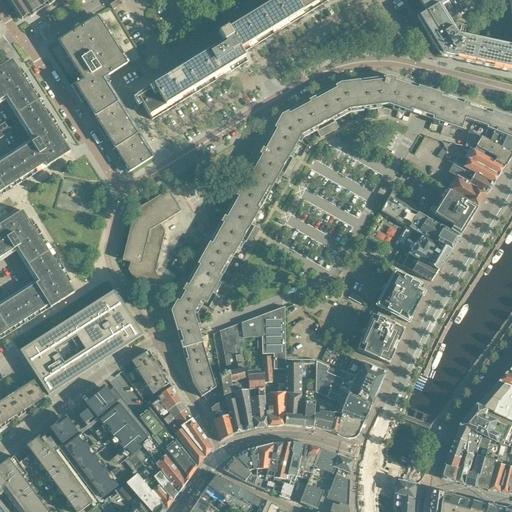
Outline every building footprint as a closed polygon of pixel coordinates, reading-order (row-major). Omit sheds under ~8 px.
[(9,0),(20,16),(20,18),(22,20),(28,16),(34,12),(41,8),(46,4),(47,4),(52,0),(53,0),(9,0)] [(113,10),(121,4),(119,0),(110,6),(113,10)] [(292,0),(275,0),(228,29),(243,54),(303,17),(292,0)] [(292,0),(303,17),(330,0),(292,0)] [(511,48),(466,39),(457,37),(447,21),(443,14),(450,9),(445,1),(444,0),(418,0),(426,12),(423,14),(416,18),(426,34),(439,57),(441,57),(456,60),(511,72),(511,69),(511,68),(511,0),(511,6),(511,48)] [(136,134),(102,80),(99,76),(105,72),(108,76),(126,65),(96,18),(57,42),(82,81),(77,84),(74,86),(115,149),(137,135),(136,134)] [(223,43),(180,70),(195,95),(247,62),(242,54),(243,54),(228,29),(227,28),(218,34),(223,43)] [(67,140),(47,109),(44,111),(32,91),(35,90),(23,71),(21,68),(19,70),(12,60),(0,68),(0,87),(6,97),(35,141),(50,165),(71,152),(64,142),(67,140)] [(180,70),(137,96),(139,98),(141,103),(144,107),(152,121),(195,95),(180,70)] [(425,104),(430,91),(390,77),(340,84),(349,110),(387,105),(421,117),(425,104)] [(301,136),(349,110),(340,84),(282,115),(240,190),(264,203),(301,136)] [(487,127),(492,112),(430,91),(425,104),(421,117),(461,131),(465,120),(487,127)] [(511,118),(503,116),(492,112),(487,127),(487,129),(488,129),(488,130),(494,132),(511,139),(511,118)] [(0,138),(11,132),(5,123),(0,125),(0,138)] [(504,168),(511,155),(489,143),(482,138),(476,136),(469,132),(466,147),(469,149),(504,168)] [(511,155),(511,154),(511,139),(494,132),(489,143),(511,155)] [(137,135),(115,149),(129,172),(132,171),(152,158),(151,157),(153,156),(144,142),(142,143),(141,142),(143,140),(139,134),(139,133),(136,134),(137,135)] [(0,193),(15,184),(17,187),(27,180),(25,177),(35,171),(36,174),(50,165),(35,141),(0,163),(0,193)] [(443,157),(447,149),(443,147),(439,155),(443,157)] [(493,185),(504,168),(469,149),(465,155),(463,158),(459,155),(455,162),(463,168),(493,185)] [(478,209),(493,185),(463,168),(455,162),(449,172),(456,177),(447,192),(478,209)] [(227,268),(264,203),(240,190),(203,256),(227,268)] [(155,272),(164,232),(160,225),(181,212),(177,204),(168,191),(134,212),(122,260),(130,262),(128,270),(145,298),(164,287),(155,272)] [(460,237),(477,209),(478,209),(447,192),(433,215),(453,227),(450,231),(459,237),(459,236),(460,237)] [(451,252),(460,237),(459,236),(459,237),(450,231),(450,232),(402,204),(388,197),(379,212),(380,212),(382,213),(382,212),(412,230),(424,237),(451,252)] [(28,265),(48,252),(42,243),(45,241),(32,219),(29,221),(22,211),(1,224),(28,265)] [(0,259),(17,249),(1,224),(0,225),(0,259)] [(412,230),(400,249),(409,255),(437,271),(438,272),(451,252),(424,237),(412,230)] [(390,254),(393,248),(383,243),(380,248),(390,254)] [(366,246),(364,250),(382,261),(384,257),(366,246)] [(71,281),(57,260),(54,262),(48,252),(28,265),(39,283),(54,306),(74,293),(68,283),(71,281)] [(437,271),(409,255),(402,266),(408,270),(430,283),(438,272),(437,271)] [(206,305),(227,268),(203,256),(186,286),(171,312),(194,314),(201,301),(206,305)] [(420,292),(423,287),(395,272),(376,306),(407,323),(408,323),(424,294),(420,292)] [(347,287),(338,282),(335,287),(344,292),(347,287)] [(19,324),(39,312),(40,315),(54,306),(39,283),(0,307),(0,340),(9,335),(21,327),(19,324)] [(85,310),(20,351),(28,364),(35,376),(48,396),(63,387),(94,367),(96,366),(106,359),(108,358),(117,352),(129,344),(134,341),(143,336),(130,315),(122,303),(114,291),(85,310)] [(364,300),(352,294),(349,299),(361,305),(364,300)] [(285,370),(285,365),(285,360),(286,360),(285,307),(261,316),(262,336),(262,354),(273,354),(274,370),(285,370)] [(199,331),(197,327),(194,314),(171,312),(177,332),(178,337),(180,343),(192,384),(201,398),(216,388),(200,336),(199,331)] [(389,365),(404,330),(372,315),(356,351),(389,365)] [(262,336),(261,316),(241,323),(243,338),(246,338),(262,336)] [(243,338),(241,323),(220,331),(228,372),(230,381),(239,380),(239,381),(244,380),(241,365),(242,364),(241,355),(244,344),(243,338)] [(167,374),(166,372),(165,373),(164,371),(165,370),(160,362),(159,363),(157,361),(158,361),(156,357),(155,356),(154,356),(153,356),(152,357),(148,350),(147,351),(147,352),(131,362),(134,367),(133,367),(138,375),(139,374),(144,382),(143,383),(148,391),(149,390),(153,397),(155,396),(156,397),(171,387),(165,378),(166,378),(167,377),(167,376),(167,375),(167,374)] [(273,383),(272,370),(271,356),(262,357),(263,369),(262,369),(263,384),(273,383)] [(371,406),(385,373),(361,362),(361,363),(352,359),(345,375),(338,390),(344,393),(371,406)] [(285,360),(285,365),(301,365),(316,365),(315,368),(315,392),(315,393),(315,398),(332,405),(334,401),(340,404),(336,414),(340,415),(340,416),(341,416),(346,417),(363,423),(365,418),(371,406),(344,393),(338,390),(345,375),(316,362),(311,360),(286,360),(285,360)] [(300,395),(301,365),(285,365),(285,370),(284,394),(286,394),(285,426),(297,427),(300,397),(300,395)] [(267,428),(264,386),(263,386),(263,384),(262,369),(247,371),(248,389),(257,389),(258,398),(250,399),(252,418),(253,418),(255,430),(267,428)] [(234,394),(233,394),(230,381),(228,372),(219,374),(223,397),(224,396),(231,421),(235,435),(242,433),(234,394)] [(511,374),(510,373),(501,384),(511,387),(511,374)] [(253,418),(252,418),(250,419),(247,392),(236,393),(235,391),(238,390),(237,388),(239,387),(238,381),(239,381),(239,380),(230,381),(233,394),(234,394),(242,433),(255,430),(253,418)] [(45,398),(34,381),(27,384),(27,383),(26,383),(25,383),(24,383),(21,385),(22,386),(20,387),(19,386),(16,388),(28,408),(45,398)] [(511,387),(501,384),(480,406),(489,410),(489,411),(511,420),(511,387)] [(279,401),(279,394),(269,394),(269,386),(264,386),(267,428),(269,428),(278,427),(277,412),(277,401),(279,401)] [(109,392),(105,387),(92,398),(84,404),(88,409),(79,417),(94,436),(101,430),(118,453),(119,452),(121,454),(129,449),(137,458),(143,453),(153,466),(155,465),(156,465),(156,464),(140,444),(145,439),(146,441),(151,437),(137,419),(129,407),(114,388),(109,392)] [(28,408),(16,388),(11,391),(12,392),(10,394),(9,392),(7,394),(6,394),(6,395),(6,396),(6,397),(7,398),(1,401),(12,418),(28,408)] [(163,404),(176,395),(172,388),(158,397),(159,400),(163,404)] [(312,428),(315,406),(314,406),(315,398),(315,393),(315,392),(306,391),(305,397),(305,403),(304,403),(304,413),(303,428),(304,428),(309,428),(312,428)] [(284,394),(279,394),(279,401),(277,401),(277,412),(278,427),(285,426),(286,394),(284,394)] [(168,411),(180,402),(176,395),(163,404),(159,400),(152,405),(167,425),(172,421),(174,420),(174,419),(173,418),(168,411)] [(0,426),(12,418),(1,401),(0,402),(0,426)] [(173,418),(185,410),(180,402),(168,411),(173,418)] [(229,422),(224,403),(217,404),(211,409),(214,421),(215,425),(229,422)] [(329,433),(333,418),(332,418),(333,415),(323,413),(324,407),(315,406),(312,428),(313,428),(329,433)] [(511,427),(486,416),(489,411),(489,410),(480,406),(480,407),(476,411),(463,427),(483,436),(492,440),(499,444),(502,445),(511,448),(511,427)] [(197,468),(190,460),(175,441),(170,434),(158,419),(150,409),(137,419),(151,437),(166,455),(187,482),(197,468)] [(181,422),(189,416),(185,410),(173,418),(174,419),(174,420),(177,424),(181,422)] [(118,487),(66,418),(65,416),(49,429),(101,499),(118,487)] [(213,449),(196,426),(189,416),(181,422),(183,425),(180,427),(182,429),(179,431),(182,429),(205,458),(213,449)] [(363,423),(346,417),(341,416),(340,416),(339,422),(338,426),(336,436),(348,440),(354,439),(358,435),(363,423)] [(336,436),(338,426),(336,426),(338,420),(333,418),(329,433),(330,433),(336,435),(336,436)] [(231,421),(229,422),(215,425),(220,442),(235,435),(231,421)] [(179,431),(175,425),(170,429),(199,465),(205,458),(182,429),(179,431)] [(477,457),(483,436),(463,427),(458,438),(468,443),(465,453),(477,457)] [(80,511),(92,503),(56,454),(59,451),(45,432),(26,447),(27,447),(22,451),(35,469),(40,466),(74,511),(80,511)] [(481,476),(486,459),(479,457),(480,453),(484,454),(484,455),(485,456),(487,457),(492,440),(483,436),(477,457),(473,467),(467,486),(476,488),(480,475),(481,476)] [(187,482),(166,455),(165,454),(151,437),(146,441),(145,439),(140,444),(156,464),(156,465),(179,494),(179,493),(179,492),(187,482)] [(468,443),(458,438),(451,456),(463,459),(465,453),(468,443)] [(492,481),(502,445),(499,444),(492,440),(487,457),(486,459),(481,476),(480,475),(476,488),(490,491),(492,481)] [(276,464),(282,444),(274,444),(274,445),(271,445),(268,462),(269,463),(267,470),(266,476),(273,478),(276,464)] [(289,457),(292,444),(282,444),(276,464),(273,478),(284,480),(289,457)] [(301,452),(302,446),(293,444),(292,444),(289,457),(291,457),(287,475),(291,476),(289,483),(288,486),(283,484),(282,487),(281,488),(279,497),(289,500),(296,477),(301,452)] [(268,462),(271,445),(270,446),(255,449),(256,462),(257,470),(256,477),(254,487),(265,492),(267,482),(265,481),(266,476),(267,470),(269,463),(268,462)] [(511,454),(511,448),(502,445),(492,481),(490,491),(501,493),(511,454)] [(301,478),(309,447),(302,446),(301,452),(296,477),(301,478)] [(309,473),(319,450),(309,447),(301,478),(307,479),(309,473)] [(173,502),(159,486),(153,478),(153,477),(145,467),(137,458),(129,449),(121,454),(119,455),(133,472),(137,475),(151,492),(167,511),(173,502)] [(256,462),(255,449),(247,451),(250,462),(252,470),(257,470),(256,462)] [(337,456),(328,453),(321,450),(319,450),(309,473),(318,477),(316,483),(320,485),(320,484),(328,466),(333,468),(337,456)] [(250,462),(247,451),(247,452),(240,455),(233,459),(248,472),(250,474),(250,475),(245,483),(254,487),(256,477),(257,470),(252,470),(250,462)] [(173,502),(179,494),(156,465),(155,465),(153,466),(143,453),(137,458),(145,467),(153,477),(153,478),(159,486),(173,502)] [(473,467),(477,457),(465,453),(463,459),(451,456),(447,466),(461,470),(462,465),(473,467)] [(511,454),(501,493),(511,495),(511,490),(511,454)] [(350,475),(353,462),(351,462),(352,461),(338,456),(338,457),(337,456),(333,468),(328,466),(320,484),(324,485),(324,484),(339,490),(338,492),(349,496),(349,481),(345,479),(347,474),(350,475)] [(46,511),(22,479),(27,475),(14,457),(9,461),(8,460),(0,465),(0,488),(1,490),(3,493),(6,490),(22,511),(46,511)] [(250,474),(248,472),(233,459),(224,468),(223,468),(223,469),(223,470),(224,471),(245,483),(250,475),(250,474)] [(467,486),(473,467),(462,465),(461,470),(457,483),(467,486)] [(457,483),(461,470),(447,466),(447,468),(446,469),(444,477),(446,480),(454,482),(457,483)] [(166,511),(167,511),(151,492),(137,475),(126,484),(150,511),(166,511)] [(241,489),(233,485),(222,478),(216,475),(212,481),(229,493),(235,498),(238,500),(249,505),(254,496),(241,489)] [(348,508),(349,496),(338,492),(339,490),(324,484),(324,485),(320,484),(320,485),(316,483),(307,479),(299,503),(320,511),(329,511),(333,503),(348,508)] [(229,493),(212,481),(208,487),(238,507),(245,511),(249,505),(238,500),(235,498),(229,493)] [(418,486),(403,482),(401,481),(401,484),(398,494),(398,495),(398,500),(398,501),(398,506),(398,510),(398,511),(414,511),(416,499),(418,486)] [(272,494),(274,485),(267,482),(265,492),(272,494)] [(150,511),(126,484),(120,490),(128,502),(136,511),(150,511)] [(279,497),(281,488),(274,485),(272,494),(279,497)] [(136,511),(128,502),(120,490),(119,488),(115,491),(117,494),(111,499),(120,511),(136,511)] [(443,511),(445,494),(438,492),(435,494),(432,511),(443,511)] [(489,511),(491,507),(475,502),(445,494),(443,511),(489,511)] [(254,496),(249,505),(245,511),(253,511),(256,509),(256,508),(257,507),(258,508),(262,500),(260,499),(254,496)] [(120,511),(111,499),(110,500),(109,498),(103,502),(105,504),(101,507),(104,511),(120,511)] [(218,511),(200,498),(190,511),(218,511)] [(266,511),(270,504),(262,500),(256,511),(266,511)] [(348,511),(348,508),(333,503),(329,511),(348,511)]
